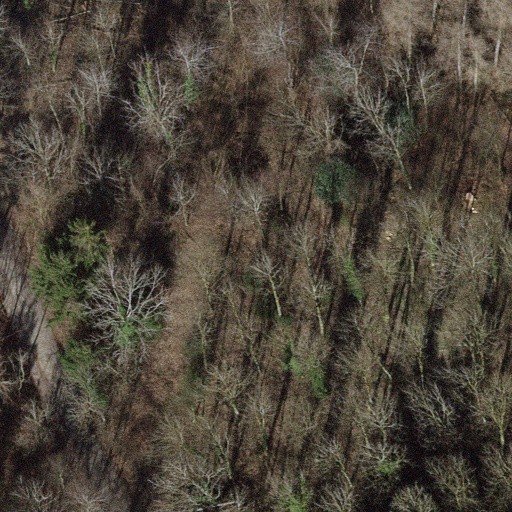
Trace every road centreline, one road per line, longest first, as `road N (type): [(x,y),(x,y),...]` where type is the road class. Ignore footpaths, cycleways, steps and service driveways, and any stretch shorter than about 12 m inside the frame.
road 1 (track): [(204,0),(295,34),(511,153)]
road 2 (track): [(0,231),(72,417),(125,511)]
